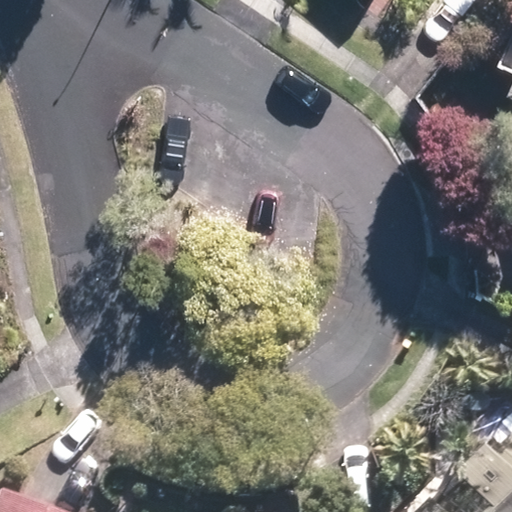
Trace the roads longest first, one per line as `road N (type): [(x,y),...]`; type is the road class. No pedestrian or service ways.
road 1 (residential): [(385,285),(350,363),(320,389),(288,402),(210,402),(138,369),(101,328),(86,289),(61,100),(34,0)]
road 2 (residential): [(123,0),(338,132),(369,161),(389,198),(394,242),(385,285)]
